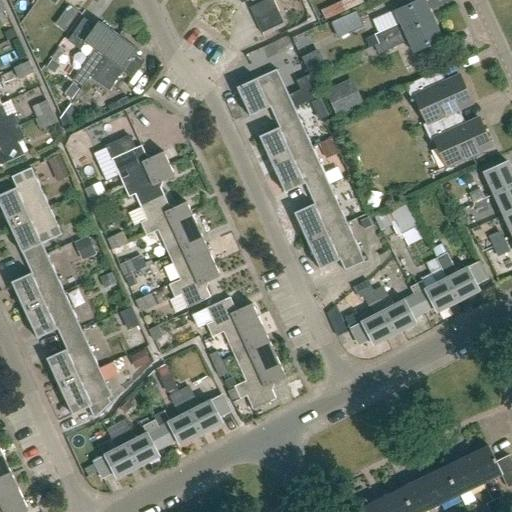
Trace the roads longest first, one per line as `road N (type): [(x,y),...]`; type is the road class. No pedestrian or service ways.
road 1 (residential): [(353,395),(209,95),(171,62),(145,0)]
road 2 (residential): [(82,511),(0,327)]
road 3 (unclassified): [(353,395),(511,312)]
road 4 (unclassified): [(119,511),(270,436)]
